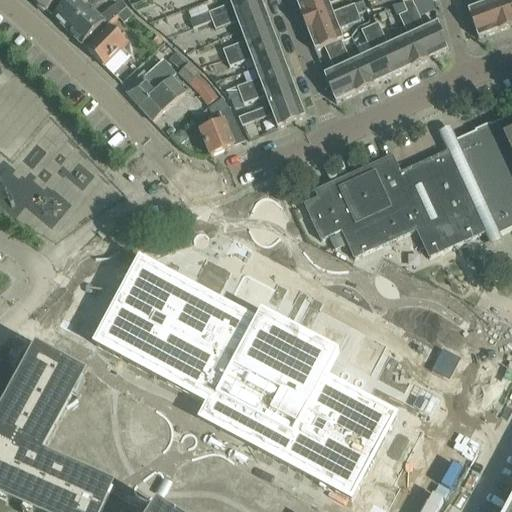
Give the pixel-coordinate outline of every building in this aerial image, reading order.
[(31,0),(46,13),(58,0),(31,0)] [(91,11),(84,5),(88,0),(71,0),(53,19),(67,33),(89,10),(91,12),(91,11)] [(261,3),(259,0),(228,0),(231,6),(220,10),(220,11),(191,25),(193,29),(261,3)] [(294,0),(301,17),(329,6),(326,0),(294,0)] [(497,34),(483,0),(475,0),(479,9),(468,13),(478,41),(497,34)] [(501,0),(496,2),(495,0),(483,0),(497,34),(511,28),(511,17),(505,0),(501,0)] [(89,10),(67,33),(82,47),(118,16),(124,24),(132,17),(120,1),(99,19),(91,11),(91,12),(89,10)] [(269,23),(261,3),(193,29),(195,33),(224,21),(227,28),(237,24),(241,33),(269,23)] [(332,14),(329,6),(301,17),(308,35),(357,16),(366,12),(363,3),(332,14)] [(413,3),(404,5),(408,14),(431,62),(448,54),(438,25),(425,31),(413,3)] [(431,62),(408,14),(399,18),(404,29),(409,38),(399,43),(412,70),(431,62)] [(360,23),(357,16),(308,35),(315,53),(324,50),(332,46),(341,43),(343,42),(339,31),(360,23)] [(245,44),(234,48),(223,52),(227,61),(276,42),(269,23),(241,33),(245,44)] [(388,48),(384,38),(378,25),(369,29),(393,79),(412,70),(399,43),(388,48)] [(110,29),(87,52),(104,69),(127,45),(110,29)] [(393,79),(369,29),(361,33),(372,56),(361,61),(374,88),(393,79)] [(283,62),(276,42),(227,61),(230,69),(251,61),(255,72),(283,62)] [(351,65),(341,43),(332,46),(355,96),(374,88),(361,61),(351,65)] [(332,46),(324,50),(335,73),(324,77),(335,105),(355,96),(332,46)] [(259,82),(228,94),(231,100),(240,97),(241,100),(291,81),(283,62),(255,72),(259,82)] [(138,86),(129,94),(126,97),(139,110),(168,83),(171,81),(173,79),(175,77),(162,63),(146,78),(143,75),(135,82),(138,86)] [(207,86),(199,78),(190,88),(197,95),(207,108),(218,100),(207,86)] [(184,95),(171,81),(168,83),(139,110),(152,125),(184,95)] [(298,101),(291,81),(241,100),(244,107),(265,99),(270,111),(298,101)] [(211,130),(207,131),(200,134),(210,159),(234,149),(233,147),(244,143),(230,111),(222,101),(208,111),(211,119),(208,121),(211,130)] [(298,101),(270,111),(239,122),(242,130),(273,119),(277,131),(305,119),(298,101)] [(475,134),(457,143),(455,144),(470,174),(478,170),(488,191),(479,195),(482,200),(479,201),(483,209),(476,213),(483,226),(491,222),(499,238),(500,237),(511,231),(511,117),(491,127),(490,126),(475,133),(475,134)] [(393,158),(335,184),(314,194),(317,201),(304,207),(320,244),(341,234),(354,262),(396,242),(416,233),(429,261),(485,235),(491,249),(503,243),(500,237),(499,238),(491,222),(483,226),(476,213),(483,209),(479,201),(482,200),(479,195),(488,191),(478,170),(470,174),(455,144),(457,143),(450,129),(438,134),(447,154),(401,175),(393,158)] [(254,252),(233,240),(225,255),(247,266),(254,252)] [(352,499),(397,415),(317,372),(322,362),(258,327),(262,320),(142,255),(97,339),(265,430),(255,447),(352,499)] [(63,321),(59,328),(69,334),(73,327),(63,321)] [(443,352),(431,374),(449,383),(461,362),(443,352)] [(0,440),(32,458),(76,378),(31,354),(0,411),(0,440)] [(422,391),(412,409),(430,418),(440,401),(422,391)] [(0,499),(29,511),(93,511),(101,495),(0,450),(0,499)]
